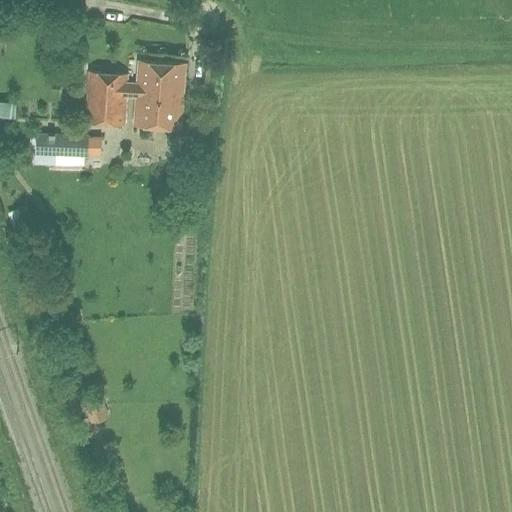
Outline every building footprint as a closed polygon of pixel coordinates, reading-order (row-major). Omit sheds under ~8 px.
[(125,123),(127,95),(136,96),(135,123),(183,126),(187,62),(139,59),(137,81),(128,81),(128,72),(90,70),(87,120),(125,123)] [(0,120),(15,120),(15,106),(0,105),(0,120)] [(89,154),(90,134),(38,132),(37,152),(89,154)] [(28,207),(9,214),(15,230),(34,223),(28,207)] [(96,395),(85,399),(93,421),(104,417),(96,395)]
